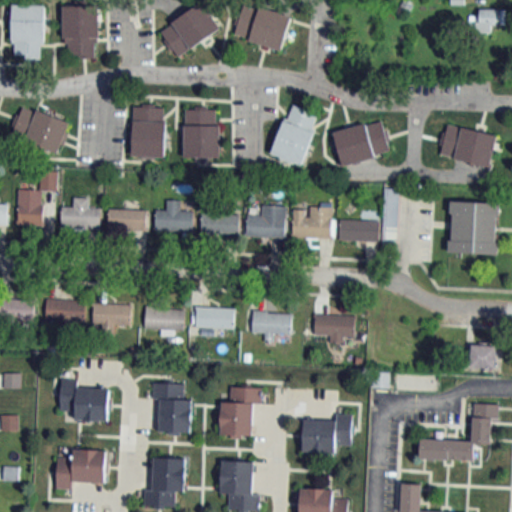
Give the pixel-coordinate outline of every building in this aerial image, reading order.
[(217,31),(200,3),(156,30),(174,58),(217,31)] [(278,51),(288,18),(240,4),(230,37),(278,51)] [(42,6),(9,6),(8,58),(41,59),(42,6)] [(60,43),(66,43),(66,59),(95,59),(95,7),(60,7),(60,43)] [(503,26),(503,10),(474,10),(474,34),(489,34),(489,26),(503,26)] [(268,155),(300,166),(317,115),(286,104),(268,155)] [(57,152),(66,120),(19,108),(10,140),(57,152)] [(163,108),(129,108),(129,157),(163,157),(163,108)] [(181,158),(216,158),(216,109),(181,109),(181,158)] [(382,122),(331,130),(336,163),(387,155),(382,122)] [(444,124),(438,157),(488,166),(494,134),(444,124)] [(397,241),(397,189),(381,189),(381,241),(397,241)] [(41,225),(41,190),(16,190),(16,225),(41,225)] [(98,229),(98,209),(86,209),(86,198),(71,198),(71,207),(60,207),(60,229),(98,229)] [(192,212),(178,211),(178,201),(165,200),(165,211),(153,210),(153,231),(191,231),(192,212)] [(495,253),(496,202),(447,201),(447,253),(495,253)] [(224,215),(224,204),(203,204),(203,234),(237,235),(237,215),(224,215)] [(246,215),(245,236),(283,238),(284,206),(259,206),(259,216),(246,215)] [(290,238),(330,238),(330,208),(291,207),(290,238)] [(144,231),(144,210),(107,210),(107,231),(144,231)] [(337,240),(376,240),(376,220),(337,220),(337,240)] [(32,321),(32,299),(0,299),(0,320),(2,321),(2,329),(16,329),(16,321),(32,321)] [(44,300),(44,321),(79,321),(79,300),(44,300)] [(129,325),(129,303),(90,303),(90,325),(129,325)] [(183,308),(144,307),(143,328),(182,329),(183,308)] [(193,327),(232,328),(232,308),(193,307),(193,327)] [(250,333),(264,333),(263,340),(270,340),(270,334),(289,334),(290,313),(250,312),(250,333)] [(341,344),(341,335),(352,336),(352,315),(312,315),(311,335),(328,335),(328,344),(341,344)] [(493,367),(493,344),(467,344),(467,367),(493,367)] [(75,379),(58,379),(57,410),(71,410),(70,420),(106,421),(106,387),(75,387),(75,379)] [(189,399),(183,398),(183,383),(150,382),(150,397),(157,398),(156,432),(188,433),(189,399)] [(218,401),(217,436),(250,436),(251,404),(260,404),(261,387),(227,386),(226,401),(218,401)] [(416,438),(416,458),(471,460),(471,443),(488,444),(489,419),(496,419),(497,403),(470,402),(469,440),(416,438)] [(350,414),(334,413),(333,421),(300,419),(298,452),(333,454),(333,445),(349,446),(350,414)] [(0,430),(16,430),(16,416),(0,416),(0,430)] [(101,483),(103,451),(66,448),(66,457),(54,456),(52,488),(69,489),(70,481),(101,483)] [(174,508),(174,493),(182,493),(183,458),(150,457),(149,490),(142,490),(142,507),(174,508)] [(251,461),(218,460),(217,494),(227,495),(226,510),(258,511),(259,494),(250,494),(251,461)] [(428,511),(417,511),(418,485),(398,484),(396,511),(428,511)] [(345,511),(346,499),(331,498),(331,489),(296,488),(294,511),(345,511)]
